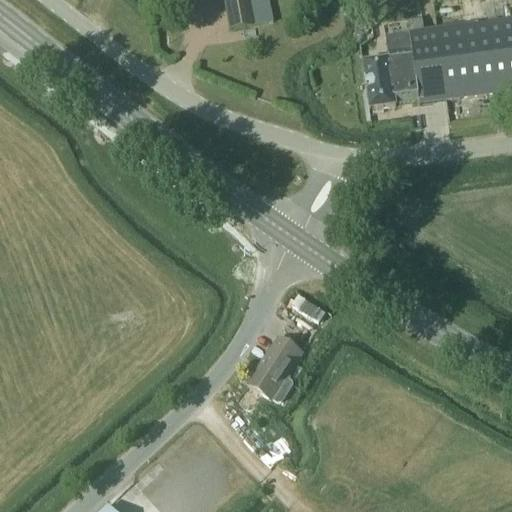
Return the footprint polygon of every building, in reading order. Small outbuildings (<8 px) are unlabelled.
[(248,0),(223,0),(230,33),(254,28),(248,0)] [(485,22),(482,0),(433,0),(437,28),(485,22)] [(511,21),(436,32),(446,104),(511,94),(511,21)] [(418,107),(446,104),(436,32),(409,36),(411,53),(387,56),(388,62),(362,66),(369,113),(395,109),(395,107),(418,104),(418,107)] [(278,341),(259,369),(247,388),(270,404),(271,403),(276,407),(281,406),(292,389),(291,384),(286,381),(302,357),(278,341)] [(239,434),(256,449),(263,442),(246,426),(239,434)]
